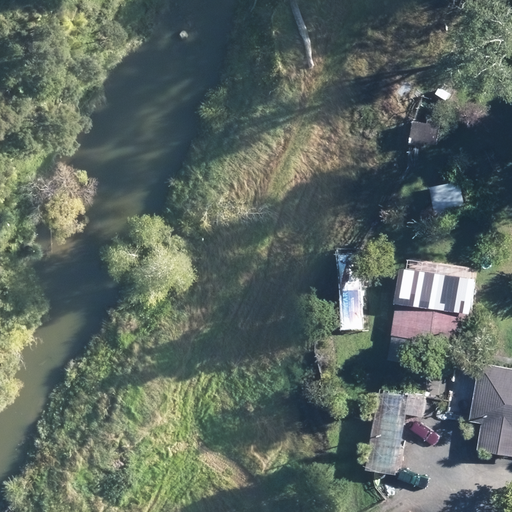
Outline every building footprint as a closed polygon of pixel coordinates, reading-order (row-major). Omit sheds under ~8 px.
[(446,144),(447,117),(436,116),(436,99),(412,98),(411,121),(417,121),(416,144),(446,144)] [(470,183),(434,181),(433,213),(468,215),(470,183)] [(476,308),(400,298),(393,347),(469,357),(476,308)] [(511,368),(453,359),(446,410),(482,416),(477,449),(511,454),(511,368)] [(380,471),(406,474),(413,415),(427,416),(429,393),(389,389),(380,471)]
